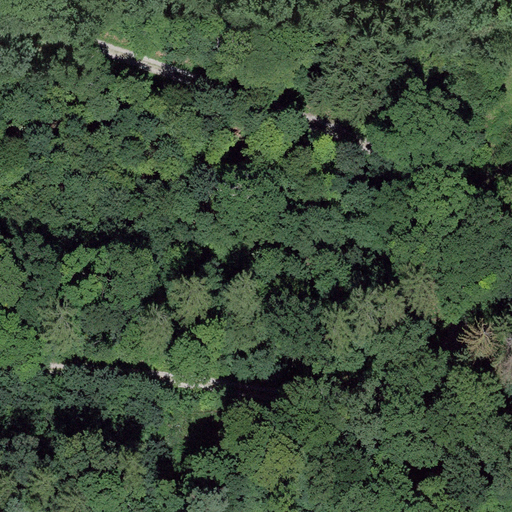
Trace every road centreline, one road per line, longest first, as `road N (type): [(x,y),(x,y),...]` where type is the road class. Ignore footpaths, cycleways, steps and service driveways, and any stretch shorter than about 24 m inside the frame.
road 1 (track): [(0,4),(430,180),(511,260)]
road 2 (track): [(511,331),(429,379),(365,403),(0,371)]
road 3 (track): [(472,229),(452,366)]
